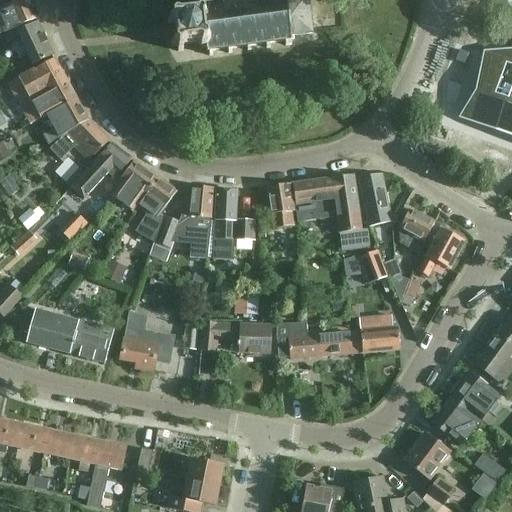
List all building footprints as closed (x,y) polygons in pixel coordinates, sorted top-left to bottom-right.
[(0,25),(3,32),(35,18),(27,0),(19,0),(14,2),(13,0),(5,0),(0,2),(0,25)] [(250,47),(265,45),(265,49),(270,48),(270,44),(284,42),(285,46),(291,45),(290,37),(312,34),(308,0),(234,0),(224,1),(223,0),(219,0),(220,2),(213,3),(205,4),(205,0),(201,1),(201,5),(199,5),(199,9),(194,9),(195,15),(178,17),(177,12),(171,12),(172,18),(167,19),(168,24),(174,23),(175,32),(176,41),(170,42),(171,48),(176,47),(177,53),(182,52),(182,46),(199,44),(200,50),(205,49),(205,53),(208,52),(208,56),(212,56),(211,52),(227,50),(228,53),(232,53),(231,49),(246,47),(246,51),(250,51),(250,47)] [(37,23),(17,32),(20,41),(11,44),(17,59),(26,55),(30,65),(51,54),(37,23)] [(511,61),(481,50),(474,90),(458,115),(511,134),(511,61)] [(35,95),(64,79),(53,58),(17,77),(29,98),(35,95)] [(31,100),(19,107),(29,125),(41,118),(46,115),(75,99),(64,79),(35,95),(29,98),(31,100)] [(53,129),(42,135),(47,144),(58,138),(62,135),(69,130),(87,119),(75,99),(46,115),(53,129)] [(62,135),(48,148),(59,160),(73,147),(74,147),(85,159),(91,153),(93,155),(107,141),(87,119),(69,130),(62,135)] [(1,143),(0,143),(0,161),(9,157),(1,143)] [(114,178),(131,160),(111,143),(71,189),(83,200),(108,173),(114,178)] [(142,196),(143,197),(156,178),(134,161),(119,180),(123,183),(116,192),(107,205),(112,209),(117,202),(131,211),(142,196)] [(60,179),(69,187),(82,172),(74,164),(60,179)] [(368,226),(391,221),(381,174),(358,179),(368,226)] [(354,176),(292,184),(297,223),(337,217),(339,234),(342,252),(369,249),(366,230),(362,231),(354,180),(354,176)] [(157,177),(156,178),(143,197),(144,198),(137,207),(146,213),(134,232),(154,243),(163,219),(159,216),(177,192),(157,177)] [(274,229),(293,226),(291,211),(293,211),(290,185),(267,188),(271,215),(272,215),(274,229)] [(208,248),(213,189),(192,187),(189,217),(198,218),(197,228),(191,228),(188,258),(207,260),(208,248)] [(254,223),(235,222),(236,192),(216,190),(213,259),(233,261),(234,240),(253,241),(254,223)] [(85,229),(100,212),(88,202),(74,218),(85,229)] [(409,210),(399,227),(399,242),(404,245),(418,253),(427,236),(433,225),(434,223),(409,210)] [(31,211),(19,222),(27,231),(39,220),(31,211)] [(170,249),(180,223),(164,217),(154,243),(169,249),(170,249)] [(451,235),(433,225),(427,236),(434,240),(417,272),(427,277),(435,262),(448,269),(463,242),(459,240),(460,237),(452,233),(451,235)] [(30,232),(12,248),(18,255),(19,255),(36,239),(30,232)] [(154,243),(148,260),(163,265),(169,249),(154,243)] [(368,285),(387,278),(378,252),(359,259),(368,285)] [(87,259),(72,253),(67,265),(82,271),(87,259)] [(395,259),(383,264),(389,278),(390,281),(401,276),(395,259)] [(109,263),(103,277),(119,284),(125,270),(109,263)] [(410,278),(409,282),(406,293),(415,296),(419,280),(410,278)] [(137,297),(152,301),(155,289),(139,285),(137,297)] [(10,286),(0,296),(0,314),(3,317),(22,297),(10,286)] [(257,295),(235,294),(233,315),(255,316),(257,295)] [(358,306),(349,307),(350,318),(360,316),(358,306)] [(27,343),(104,364),(110,343),(100,341),(103,328),(35,310),(27,343)] [(124,339),(120,361),(136,364),(135,370),(152,373),(154,362),(170,364),(175,337),(145,332),(147,318),(141,317),(129,315),(125,340),(124,339)] [(511,361),(507,358),(511,352),(511,317),(475,366),(493,379),(493,378),(501,384),(511,370),(511,361)] [(359,320),(360,333),(361,354),(399,351),(397,329),(391,330),(390,318),(359,320)] [(200,323),(198,352),(215,353),(216,340),(238,341),(238,353),(270,355),(271,327),(217,325),(217,324),(200,323)] [(290,360),(321,358),(319,332),(315,332),(315,337),(307,338),(305,323),(276,325),(278,359),(289,358),(290,360)] [(195,351),(198,327),(185,326),(183,349),(195,351)] [(321,358),(361,354),(360,333),(324,336),(323,332),(319,332),(321,358)] [(474,418),(479,422),(498,396),(469,374),(450,400),(474,418)] [(479,422),(474,418),(450,400),(431,425),(460,446),(479,422)] [(0,420),(0,453),(4,454),(6,446),(17,449),(22,425),(0,420)] [(17,449),(43,455),(48,431),(22,425),(17,449)] [(43,455),(69,460),(75,437),(48,431),(43,455)] [(447,453),(423,434),(403,461),(429,481),(447,453)] [(95,466),(101,442),(75,437),(69,460),(95,466)] [(101,442),(95,466),(92,475),(85,507),(100,510),(109,469),(121,471),(126,448),(101,442)] [(148,476),(153,452),(141,450),(136,473),(148,476)] [(483,453),(473,466),(488,478),(498,465),(483,453)] [(190,460),(186,480),(219,487),(223,466),(190,460)] [(27,476),(25,487),(35,489),(38,478),(27,476)] [(38,478),(35,489),(46,491),(48,481),(38,478)] [(404,511),(402,500),(387,503),(382,478),(353,484),(358,511),(404,511)] [(437,478),(426,494),(442,506),(454,489),(437,478)] [(215,507),(219,487),(186,480),(184,491),(180,490),(169,497),(166,509),(179,511),(199,511),(201,504),(215,507)] [(54,482),(52,492),(61,494),(63,484),(54,482)] [(79,486),(76,497),(87,500),(89,489),(79,486)] [(339,511),(344,490),(331,487),(330,492),(305,487),(300,511),(339,511)] [(413,492),(406,499),(416,508),(423,502),(413,492)]
